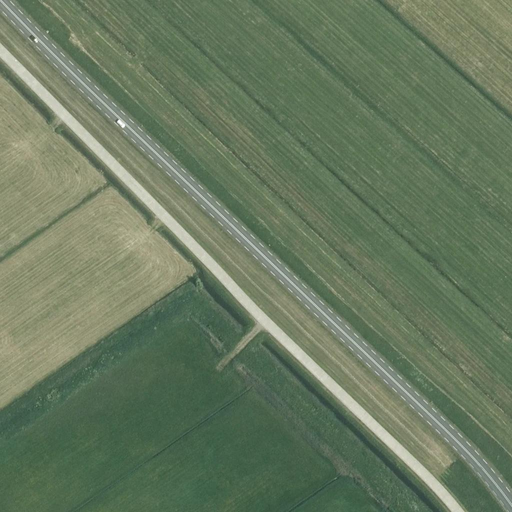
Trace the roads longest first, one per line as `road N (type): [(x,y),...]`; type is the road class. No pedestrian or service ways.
road 1 (primary): [(511,507),(461,446),(0,0)]
road 2 (unclassified): [(457,511),(0,51)]
